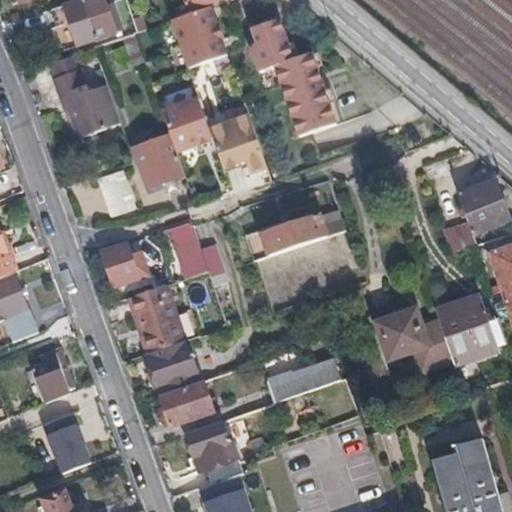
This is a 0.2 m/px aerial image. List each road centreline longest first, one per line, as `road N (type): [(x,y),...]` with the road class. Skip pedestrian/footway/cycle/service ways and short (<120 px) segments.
road 1 (residential): [(0,72),(160,511)]
road 2 (residential): [(511,156),(331,0)]
